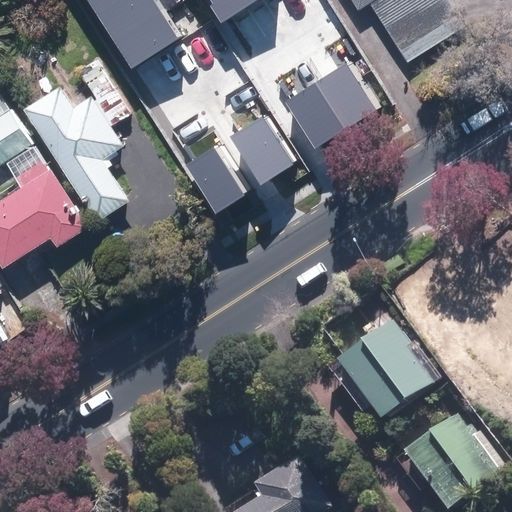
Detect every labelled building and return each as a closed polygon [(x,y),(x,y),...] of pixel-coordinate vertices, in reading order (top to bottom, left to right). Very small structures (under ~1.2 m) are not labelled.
[(86,0),(96,15),(119,0),(86,0)] [(114,43),(162,12),(154,0),(119,0),(96,15),(114,43)] [(206,0),(221,23),(257,0),(206,0)] [(350,0),(358,11),(370,4),(408,64),(465,27),(447,0),(350,0)] [(131,69),(179,37),(162,12),(114,43),(131,69)] [(382,108),(353,58),(319,79),(348,128),(382,108)] [(61,88),(24,111),(96,222),(130,201),(104,161),(124,148),(110,127),(130,114),(98,63),(80,74),(97,100),(94,102),(92,97),(74,109),(61,88)] [(348,128),(319,79),(287,98),(316,147),(348,128)] [(0,166),(32,146),(0,97),(0,166)] [(233,132),(264,180),(293,161),(262,113),(233,132)] [(217,209),(246,191),(215,143),(186,162),(217,209)] [(50,171),(35,147),(7,165),(22,189),(50,171)] [(58,248),(89,228),(52,170),(50,171),(22,189),(0,203),(0,261),(4,268),(51,238),(58,248)] [(392,323),(335,364),(379,424),(432,385),(418,365),(406,349),(409,347),(392,323)] [(511,340),(481,382),(511,404),(511,340)] [(418,365),(427,358),(416,342),(409,347),(406,349),(418,365)] [(456,416),(402,455),(443,511),(451,511),(500,476),(456,416)] [(328,511),(332,509),(300,458),(253,487),(261,499),(240,511),(328,511)]
